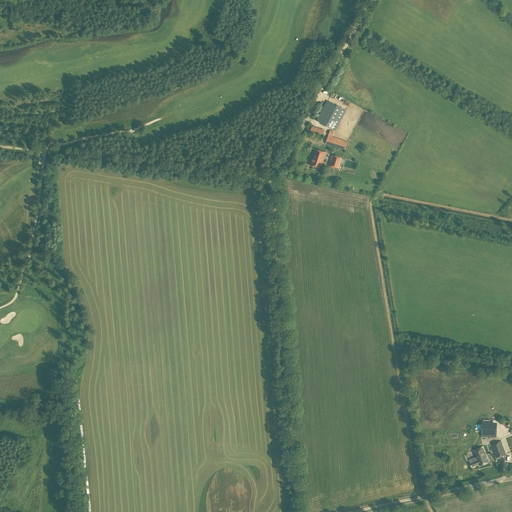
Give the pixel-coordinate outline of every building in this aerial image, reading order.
[(335,131),(345,111),(327,101),(316,121),(335,131)] [(344,150),(347,142),(328,136),(325,144),(344,150)] [(320,169),(325,153),(314,149),(309,165),(320,169)] [(339,169),(342,158),(331,155),(328,165),(339,169)] [(345,166),(356,170),(358,163),(347,159),(345,166)] [(495,437),(495,423),(482,422),(481,436),(495,437)] [(496,458),(506,455),(501,442),(491,445),(496,458)] [(476,461),(472,463),(473,467),(479,464),(479,466),(486,463),(485,459),(486,459),(482,448),(473,452),(476,461)]
